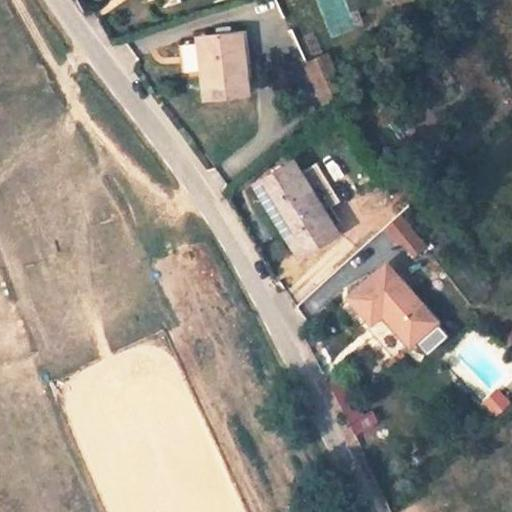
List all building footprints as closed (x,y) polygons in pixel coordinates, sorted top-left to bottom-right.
[(244,27),(200,27),(203,93),(247,92),(244,27)] [(315,104),(341,97),(330,53),(304,59),(315,104)] [(288,256),(324,235),(285,162),(248,183),(288,256)] [(385,227),(410,259),(426,247),(401,214),(385,227)] [(377,270),(335,302),(356,328),(369,318),(395,348),(423,326),(377,270)]
